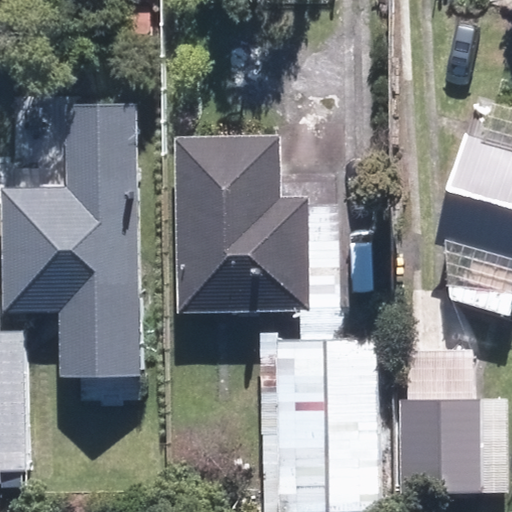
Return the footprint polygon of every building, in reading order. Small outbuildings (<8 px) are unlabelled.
[(156,368),(150,100),(81,102),(83,180),(16,181),(19,310),(77,309),(78,369),(156,368)] [(290,133),(194,136),(199,303),(319,299),(316,200),(292,201),(290,133)] [(511,150),(469,138),(440,240),(511,260),(511,150)] [(36,329),(0,329),(0,478),(41,477),(36,329)] [(375,345),(283,348),(289,511),(327,511),(382,510),(375,345)] [(480,402),(401,402),(402,494),(481,494),(480,402)]
